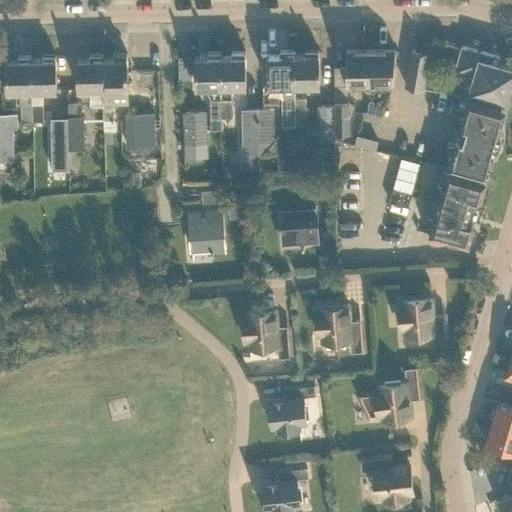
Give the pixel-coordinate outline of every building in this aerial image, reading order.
[(467,96),(501,105),(502,99),(509,101),(511,93),(511,66),(487,60),(489,53),(463,46),(459,61),(461,61),(459,68),(474,72),(467,96)] [(395,48),(371,49),(372,85),(393,85),(395,48)] [(348,85),(372,85),(371,49),(347,49),(347,65),(335,65),(336,100),(348,100),(348,85)] [(412,49),(406,86),(424,88),(430,52),(412,49)] [(293,86),(292,56),(292,51),(280,52),(280,56),(268,56),(269,86),(293,86)] [(292,56),(293,86),(318,86),(318,51),(304,51),(304,55),(292,56)] [(230,57),(219,57),(219,87),(221,87),(222,116),(233,116),(232,86),(245,86),(244,52),(230,53),(230,57)] [(219,87),(219,57),(219,53),(206,53),(206,58),(194,58),(195,87),(219,87)] [(102,59),(103,89),(104,119),(115,118),(115,102),(127,102),(127,54),(113,54),(113,59),(102,59)] [(42,60),(31,60),(32,120),(44,120),(44,90),(56,90),(55,55),(42,56),(42,60)] [(77,89),(103,89),(102,59),(102,55),(89,55),(89,60),(77,60),(77,89)] [(32,120),(31,60),(31,56),(17,56),(17,60),(6,60),(6,90),(17,90),(17,103),(22,103),(22,120),(32,120)] [(189,72),(189,58),(178,58),(178,73),(189,72)] [(507,107),(501,105),(467,96),(467,97),(461,95),(460,101),(460,108),(462,114),(455,138),(450,137),(449,139),(448,144),(448,147),(450,155),(448,164),(488,175),(507,107)] [(306,96),(295,97),(296,115),(307,115),(306,96)] [(294,98),(283,98),(283,123),(294,123),(294,98)] [(220,100),(210,100),(210,118),(221,118),(220,100)] [(351,100),(348,100),(336,100),(336,132),(352,132),(351,100)] [(367,101),(366,112),(380,115),(384,105),(367,101)] [(67,117),(81,117),(80,102),(67,102),(67,117)] [(334,105),(319,106),(319,138),(334,138),(334,105)] [(273,108),(258,109),(259,151),(274,151),(273,108)] [(259,151),(258,109),(243,109),(243,152),(259,151)] [(206,110),(184,112),(186,145),(208,144),(206,110)] [(0,167),(11,168),(10,159),(14,159),(14,127),(18,127),(17,113),(0,113),(0,167)] [(153,114),(125,115),(126,147),(153,146),(153,114)] [(67,117),(52,118),(53,150),(53,169),(69,168),(68,149),(67,117)] [(81,117),(67,117),(68,149),(84,149),(83,117),(81,117)] [(221,118),(210,118),(210,128),(221,128),(221,118)] [(324,150),(315,151),(315,165),(324,165),(324,150)] [(401,156),(389,201),(408,206),(421,162),(401,156)] [(238,164),(223,164),(223,178),(239,178),(238,164)] [(222,176),(217,168),(209,174),(214,182),(222,176)] [(447,169),(428,234),(431,235),(429,243),(436,245),(441,241),(442,238),(466,244),(473,219),(478,220),(482,205),(478,204),(486,180),(447,169)] [(217,188),(201,189),(202,201),(218,200),(217,188)] [(243,203),(228,205),(229,217),(244,216),(243,203)] [(223,207),(188,210),(189,225),(190,224),(192,249),(210,248),(211,253),(214,253),(214,251),(224,250),(222,216),(224,216),(223,207)] [(308,215),(282,217),(284,242),(303,241),(303,244),(319,243),(316,207),(307,208),(308,215)] [(331,231),(322,232),(323,240),(331,240),(331,231)] [(404,304),(399,305),(401,328),(406,328),(406,335),(434,333),(432,298),(404,300),(404,304)] [(321,311),(316,311),(318,334),(323,334),(323,341),(352,339),(349,304),(321,306),(321,311)] [(248,316),(243,317),(245,340),(250,340),(250,347),(279,345),(276,310),(248,311),(248,316)] [(447,336),(434,337),(434,345),(447,344),(447,336)] [(364,343),(351,344),(351,352),(365,351),(364,343)] [(291,348),(278,349),(279,357),(292,356),(291,348)] [(418,367),(405,368),(406,376),(419,375),(418,367)] [(380,391),(359,394),(370,416),(383,414),(383,419),(412,416),(407,381),(379,384),(380,391)] [(315,382),(307,383),(308,395),(316,395),(315,382)] [(304,395),(269,399),(272,427),(277,427),(277,432),(300,429),(300,424),(307,423),(304,395)] [(492,422),(511,427),(511,407),(497,403),(492,422)] [(511,427),(492,422),(486,442),(511,449),(511,427)] [(368,457),(360,458),(362,471),(370,470),(368,457)] [(305,464),(298,465),(299,478),(307,477),(305,464)] [(409,464),(374,468),(377,496),(382,495),(383,500),(406,498),(405,493),(413,492),(409,464)] [(511,484),(511,491),(498,497),(504,511),(511,511),(511,466),(508,476),(511,484)] [(295,478),(260,482),(263,510),(268,509),(267,511),(286,511),(291,511),(291,507),(298,506),(295,478)]
